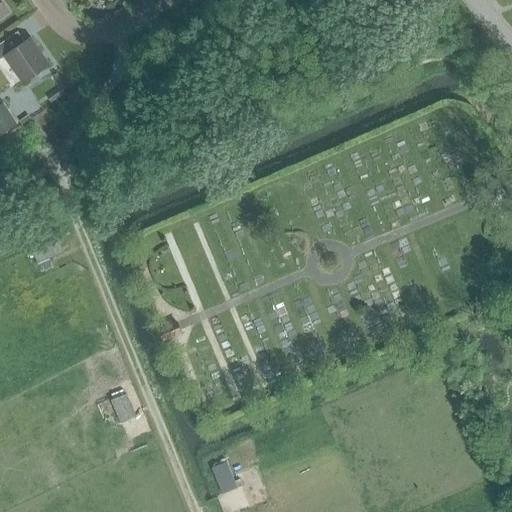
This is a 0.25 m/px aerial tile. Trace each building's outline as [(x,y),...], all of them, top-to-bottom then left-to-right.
[(22,85),(48,66),(30,40),(24,44),(17,34),(0,45),(0,60),(3,58),(22,85)] [(0,104),(0,135),(17,125),(3,103),(0,104)] [(62,253),(57,242),(32,253),(41,272),(52,267),(48,259),(62,253)] [(156,329),(161,342),(181,334),(178,326),(176,321),(156,329)] [(110,400),(120,423),(134,417),(125,394),(110,400)] [(210,468),(221,494),(237,488),(226,462),(210,468)]
